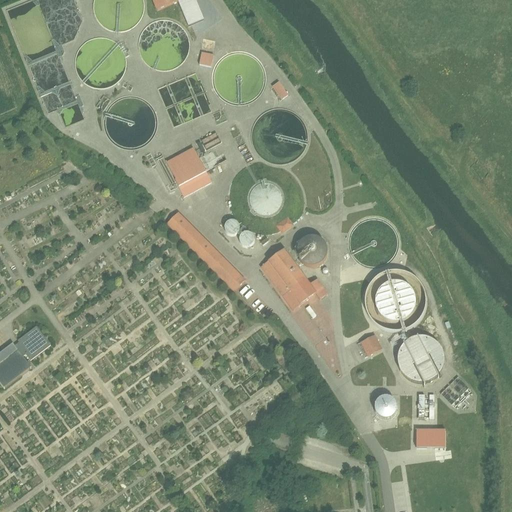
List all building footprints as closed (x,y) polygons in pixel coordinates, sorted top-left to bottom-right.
[(152,0),(158,13),(181,4),(179,0),(152,0)] [(211,50),(201,49),(200,57),(209,59),(211,50)] [(47,82),(37,85),(46,115),(59,111),(64,128),(83,122),(63,60),(56,62),(58,70),(52,72),(54,78),(47,80),(47,82)] [(276,82),(269,88),(279,101),(287,95),(276,82)] [(210,183),(193,150),(167,164),(185,197),(210,183)] [(280,193),(277,189),(272,187),(267,186),(261,187),(257,189),(253,193),(250,198),(250,204),(251,209),(254,214),(259,217),(264,219),(270,219),(275,217),(279,213),(282,209),(283,203),(282,198),(280,193)] [(168,226),(235,294),(247,282),(180,214),(168,226)] [(284,236),(295,227),(288,219),(277,228),(284,236)] [(254,227),(220,224),(220,234),(235,236),(234,247),(252,248),(254,227)] [(298,254),(298,259),(301,263),(304,267),(309,269),(314,269),(319,268),(323,266),(326,262),(328,257),(328,252),(327,247),(324,243),(319,240),(315,239),(310,239),(305,241),(301,245),(299,249),(298,254)] [(262,270),(293,312),(317,295),(285,253),(262,270)] [(370,320),(376,328),(385,333),(396,335),(406,334),(415,329),(422,322),(426,313),(427,303),(425,294),(420,285),(413,279),(404,275),(394,274),(385,276),(376,282),(369,290),(366,300),(366,310),(370,320)] [(0,355),(0,384),(5,391),(32,370),(26,361),(29,358),(31,361),(51,346),(37,328),(18,342),(20,344),(15,348),(13,346),(0,355)] [(361,345),(368,359),(382,352),(375,338),(361,345)] [(398,360),(398,367),(401,375),(405,381),(412,385),(419,387),(427,386),(434,383),(440,378),(444,371),(445,364),(444,356),(440,349),(435,344),(427,341),(420,340),(412,342),(406,346),(401,352),(398,360)] [(455,379),(448,386),(460,397),(467,389),(455,379)] [(422,421),(434,421),(434,397),(416,397),(416,417),(422,417),(422,421)] [(378,418),(380,421),(384,422),(388,423),(392,422),(395,420),(397,417),(399,414),(399,410),(398,406),(396,403),(393,401),(389,399),(385,399),(381,401),(378,403),(376,407),(375,410),(376,414),(378,418)] [(447,451),(447,432),(418,432),(417,451),(447,451)]
